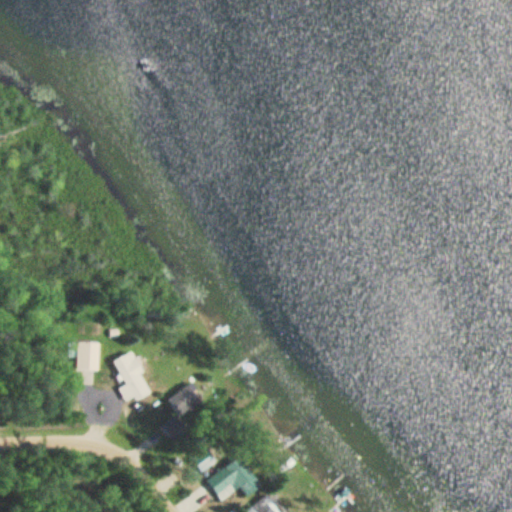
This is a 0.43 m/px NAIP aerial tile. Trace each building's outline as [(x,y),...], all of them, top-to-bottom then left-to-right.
[(98,342),(77,342),(76,370),(97,370),(98,342)] [(151,391),(130,351),(112,361),(124,384),(117,388),(126,404),(151,391)] [(202,404),(189,384),(165,398),(178,419),(202,404)] [(238,487),(246,497),(261,486),(238,455),(204,480),(219,500),(238,487)] [(244,511),(280,511),(266,494),(244,511)]
